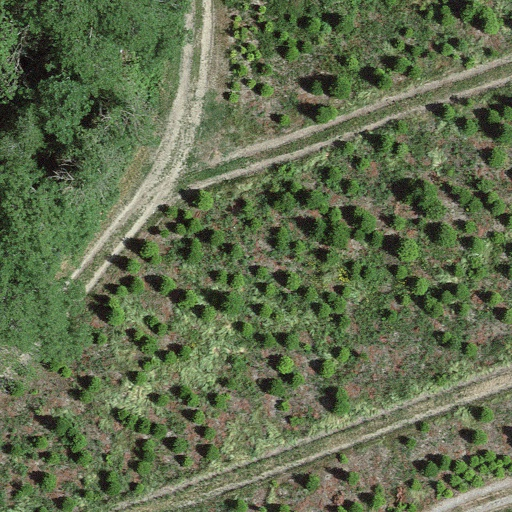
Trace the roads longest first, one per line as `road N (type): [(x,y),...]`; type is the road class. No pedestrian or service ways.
road 1 (track): [(0,373),(142,209),(178,147),(192,96),(199,0)]
road 2 (track): [(125,511),(511,376)]
road 3 (track): [(159,180),(511,63)]
